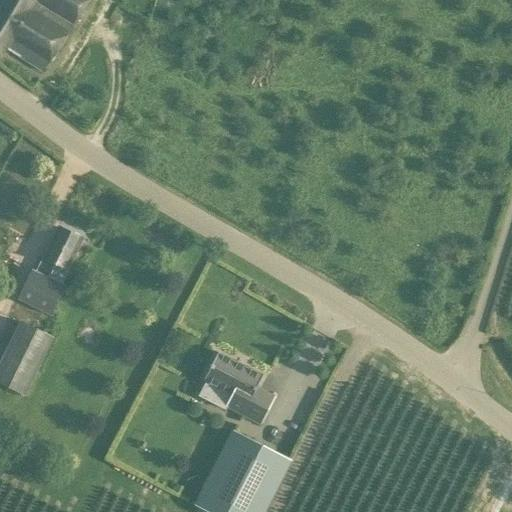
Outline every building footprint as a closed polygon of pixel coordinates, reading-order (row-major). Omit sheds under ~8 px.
[(71,25),(87,0),(3,0),(0,6),(0,56),(4,49),(42,73),(67,32),(68,33),(71,25)] [(65,285),(60,283),(82,239),(57,227),(36,271),(30,269),(15,300),(50,317),(65,285)] [(0,359),(0,385),(23,397),(52,338),(18,321),(0,359)] [(217,353),(203,381),(232,395),(227,406),(261,423),(275,396),(257,387),(263,376),(217,353)] [(235,430),(196,505),(208,511),(262,511),(290,459),(235,430)]
